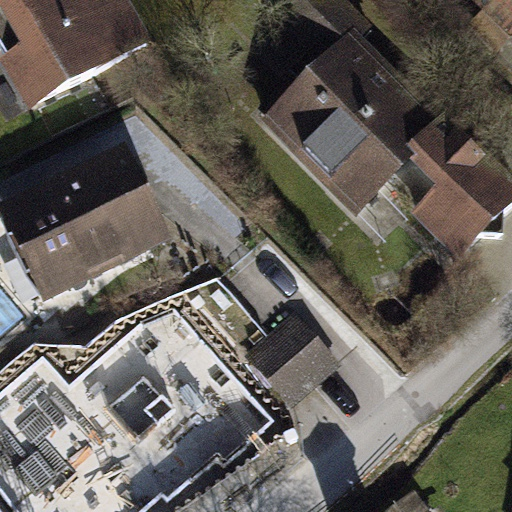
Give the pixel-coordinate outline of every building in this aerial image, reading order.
[(87,80),(147,46),(120,0),(24,0),(0,14),(0,50),(32,107),(87,80)] [(0,0),(0,14),(24,0),(0,0)] [(292,0),(337,47),(266,116),(332,183),(345,170),(371,195),(421,145),(435,159),(445,187),(419,212),(460,256),(478,241),(503,243),(504,218),(511,210),(511,193),(443,123),(434,130),(408,104),(398,113),(385,101),(395,91),(364,60),(356,68),(343,55),(369,29),(342,0),(292,0)] [(498,6),(511,20),(511,0),(482,0),(493,10),(498,6)] [(120,164),(10,217),(48,295),(158,242),(120,164)] [(273,340),(313,385),(335,365),(296,320),(273,340)] [(251,360),(290,405),(313,385),(273,340),(251,360)] [(121,414),(49,477),(79,511),(160,511),(187,489),(121,414)] [(40,506),(45,511),(72,511),(54,492),(40,506)]
